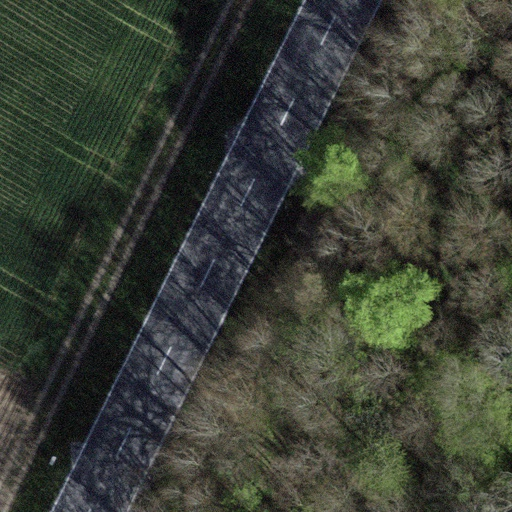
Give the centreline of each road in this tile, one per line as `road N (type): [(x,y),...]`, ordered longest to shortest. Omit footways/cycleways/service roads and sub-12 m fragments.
road 1 (primary): [(91,511),(346,0)]
road 2 (track): [(246,0),(2,511)]
